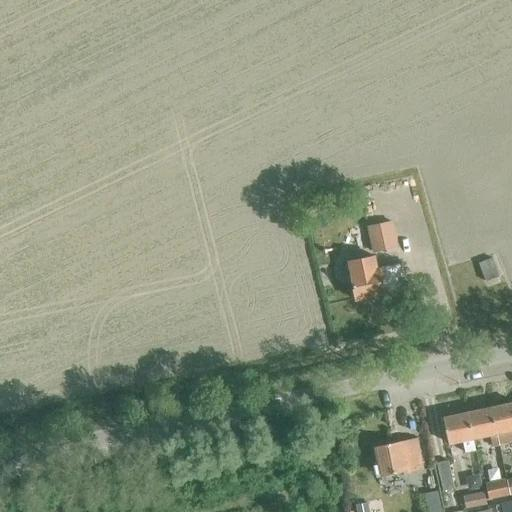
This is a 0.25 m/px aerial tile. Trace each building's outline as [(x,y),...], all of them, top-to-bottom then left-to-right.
[(368,228),(373,252),(397,247),(393,223),(368,228)] [(350,274),(356,300),(406,290),(401,263),(350,274)] [(511,403),(491,408),(499,444),(511,441),(511,403)] [(492,446),(499,444),(491,408),(468,413),(473,439),(490,435),(492,446)] [(473,439),(468,413),(443,418),(448,444),(462,441),(465,453),(475,450),(473,439)] [(407,470),(407,473),(423,469),(416,438),(375,447),(381,476),(407,470)] [(448,463),(437,465),(442,493),(454,490),(448,463)] [(425,479),(426,491),(436,489),(434,477),(425,479)] [(485,483),(489,498),(508,494),(505,478),(485,483)] [(463,496),(465,509),(486,504),(483,491),(463,496)] [(366,511),(360,497),(347,503),(351,511),(366,511)]
